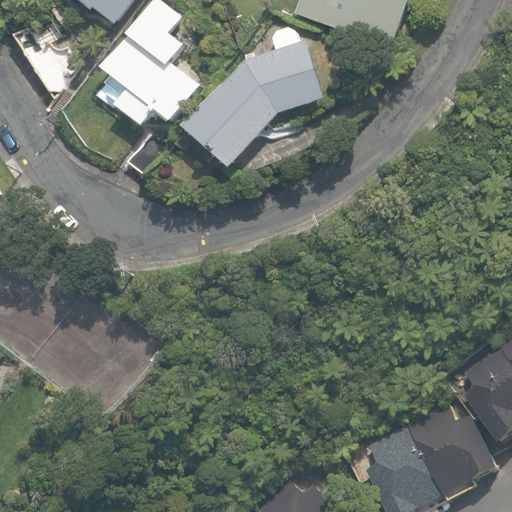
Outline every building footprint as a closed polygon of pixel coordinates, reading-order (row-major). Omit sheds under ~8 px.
[(98,10),(119,27),(139,0),(78,0),(96,13),(98,10)] [(120,109),(147,129),(157,116),(171,126),(201,87),(175,67),(189,48),(172,36),(184,19),(158,0),(106,70),(134,91),(120,109)] [(303,0),(298,15),(349,34),(351,26),(398,44),(414,0),(303,0)] [(19,40),(56,101),(84,69),(53,19),(19,40)] [(187,129),(234,172),(283,116),(327,102),(307,42),(302,44),(298,33),(290,30),(278,34),(275,42),(278,51),(256,59),(253,48),(247,57),(248,61),(247,61),(187,129)] [(129,91),(113,78),(97,97),(113,110),(129,91)] [(128,163),(145,176),(168,146),(151,133),(128,163)] [(479,388),(465,398),(502,448),(511,440),(511,338),(467,371),(479,388)] [(503,471),(472,418),(460,425),(448,404),(369,449),(378,466),(368,471),(372,478),(358,486),(372,510),(384,503),(388,511),(421,511),(475,481),(477,485),(503,471)] [(338,511),(317,487),(306,496),(295,484),(262,511),(338,511)]
